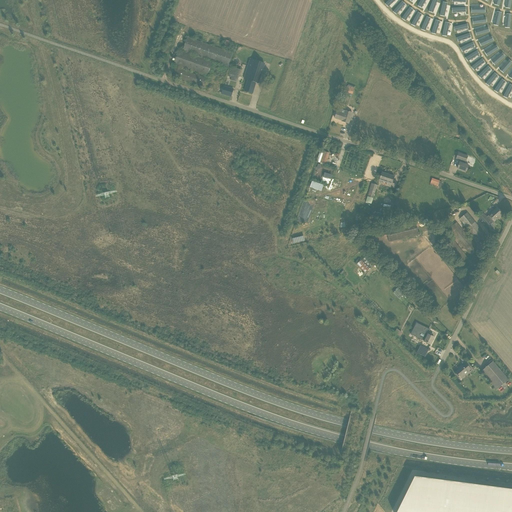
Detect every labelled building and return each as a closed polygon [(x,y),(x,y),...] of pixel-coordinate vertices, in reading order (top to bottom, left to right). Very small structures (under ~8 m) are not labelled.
[(387,0),(382,4),(390,12),(402,0),(387,0)] [(403,0),(402,0),(390,12),(399,19),(410,5),(403,0)] [(418,0),(415,6),(426,13),(431,0),(418,0)] [(439,0),(431,0),(426,13),(436,17),(438,17),(441,1),(439,0)] [(469,0),(470,1),(469,7),(470,13),(470,15),(487,14),(487,10),(487,5),(478,1),(477,0),(469,0)] [(490,0),(489,4),(491,5),(494,7),(497,8),(500,9),(502,0),(490,0)] [(511,0),(502,0),(500,9),(501,9),(504,10),(507,10),(511,11),(511,0)] [(441,1),(438,17),(445,19),(450,20),(451,7),(451,2),(441,1)] [(410,5),(399,19),(409,25),(418,10),(410,5)] [(451,7),(450,20),(454,20),(468,21),(468,7),(451,7)] [(493,8),(489,25),(499,28),(503,11),(498,10),(493,8)] [(418,10),(409,25),(419,30),(419,31),(426,14),(418,10)] [(503,11),(499,28),(511,30),(511,17),(511,12),(507,12),(503,11)] [(426,14),(419,31),(429,34),(435,18),(426,15),(426,14)] [(487,14),(470,15),(470,20),(471,26),(472,27),(489,23),(488,19),(487,15),(487,14)] [(435,18),(429,34),(440,37),(444,20),(435,18)] [(444,20),(440,37),(446,38),(450,41),(451,37),(454,22),(444,20)] [(454,22),(451,37),(471,32),(469,22),(461,22),(454,22)] [(489,23),(472,27),(473,32),(475,38),(491,32),(490,28),(489,25),(489,24),(489,23)] [(451,37),(450,41),(453,42),(454,43),(457,46),(458,47),(474,41),(472,33),(471,32),(451,37)] [(491,32),(475,38),(478,44),(480,49),(495,41),(494,37),(492,33),(491,32)] [(178,50),(178,51),(173,64),(182,67),(182,69),(176,67),(173,76),(203,87),(206,78),(184,70),(185,68),(207,76),(212,62),(188,53),(189,53),(228,66),(233,53),(187,37),(183,51),(187,52),(187,53),(178,50)] [(474,41),(458,47),(459,49),(462,56),(463,58),(478,49),(474,41)] [(495,41),(480,49),(480,50),(484,55),(487,59),(501,49),(498,45),(496,41),(495,41)] [(478,49),(463,58),(466,63),(469,67),(483,57),(479,50),(478,49)] [(501,49),(487,59),(488,60),(492,65),(494,68),(507,56),(504,52),(501,49)] [(507,56),(494,68),(496,70),(501,74),(504,76),(511,65),(511,60),(510,59),(507,56)] [(483,57),(469,67),(470,69),(475,75),(489,64),(483,57)] [(242,100),(250,102),(255,82),(258,83),(264,63),(253,61),(252,67),(247,66),(246,69),(247,69),(240,91),(244,92),(242,100)] [(489,64),(475,75),(480,81),(484,84),(496,71),(489,64)] [(231,77),(230,80),(238,82),(241,69),(232,67),(229,76),(231,77)] [(496,71),(484,84),(486,86),(492,91),(502,77),(496,71)] [(502,77),(492,91),(498,95),(501,97),(510,82),(502,77)] [(510,82),(501,97),(505,99),(511,102),(511,99),(511,83),(511,82),(510,82)] [(346,92),(352,94),(354,88),(348,86),(346,92)] [(231,97),(233,90),(224,87),(221,94),(231,97)] [(337,111),(335,118),(342,121),(349,124),(352,113),(345,110),(345,111),(338,108),(337,111)] [(480,146),(492,165),(501,160),(495,149),(494,149),(489,141),(480,146)] [(329,153),(324,151),(320,163),(325,164),(329,153)] [(458,153),(456,159),(460,160),(457,169),(466,172),(469,166),(464,164),(465,162),(466,162),(468,156),(458,153)] [(322,180),(331,182),(333,175),(325,172),(322,180)] [(386,186),(394,188),(397,182),(393,180),(394,177),(382,173),(379,181),(386,183),(386,186)] [(438,187),(438,186),(440,187),(442,182),(440,181),(432,179),(430,184),(438,187)] [(373,199),(377,185),(372,184),(366,202),(371,204),(373,199)] [(503,214),(497,208),(488,215),(488,216),(486,217),(483,214),(479,218),(487,227),(493,221),(494,222),(503,214)] [(482,246),(489,241),(489,240),(467,213),(460,219),(482,246)] [(389,242),(420,234),(420,232),(418,232),(416,222),(386,230),(389,242)] [(478,250),(457,223),(449,229),(470,255),(478,250)] [(467,258),(447,233),(440,238),(460,264),(467,258)] [(370,268),(362,260),(362,259),(356,264),(365,273),(370,268)] [(425,339),(424,342),(431,345),(434,338),(425,333),(427,329),(416,324),(412,332),(425,339)] [(425,357),(429,350),(424,348),(420,355),(425,357)] [(480,372),(486,379),(496,391),(508,380),(493,362),(480,372)] [(471,370),(466,363),(463,366),(462,365),(459,367),(460,369),(454,373),(457,377),(459,376),(462,379),(469,373),(468,372),(471,370)] [(511,511),(511,489),(414,477),(396,511),(511,511)]
